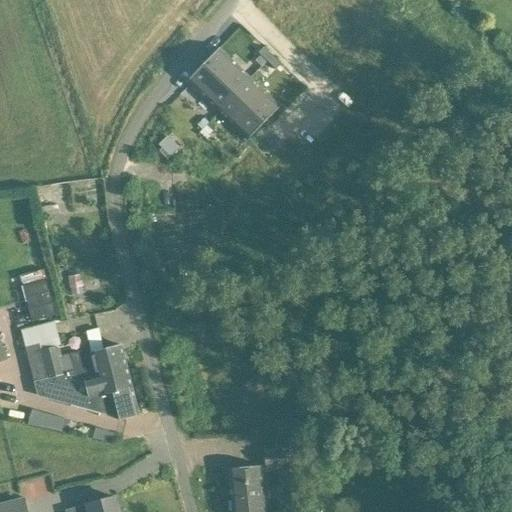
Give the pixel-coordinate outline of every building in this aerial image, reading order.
[(280,107),(219,48),(187,82),(249,141),(280,107)] [(184,183),(183,207),(206,208),(207,184),(184,183)] [(207,184),(206,208),(229,209),(230,185),(207,184)] [(230,185),(229,209),(252,209),(253,185),(230,185)] [(253,185),(252,209),(275,210),(276,186),(253,185)] [(176,237),(176,216),(154,215),(154,246),(170,246),(170,237),(176,237)] [(48,277),(41,279),(41,276),(33,278),(44,322),(59,318),(48,277)] [(76,380),(127,367),(121,345),(91,353),(90,349),(70,354),(74,370),(61,374),(60,366),(61,366),(56,346),(30,353),(37,381),(49,378),(74,371),(76,380)] [(86,399),(132,388),(127,367),(76,380),(74,371),(49,378),(54,398),(89,408),(86,399)] [(120,420),(139,416),(132,388),(86,399),(89,408),(119,417),(120,420)] [(265,469),(287,466),(285,451),(264,453),(265,469)] [(231,511),(264,511),(261,466),(228,469),(231,511)] [(119,511),(115,497),(86,505),(86,506),(67,511),(119,511)] [(0,511),(26,511),(23,500),(0,506),(0,511)]
